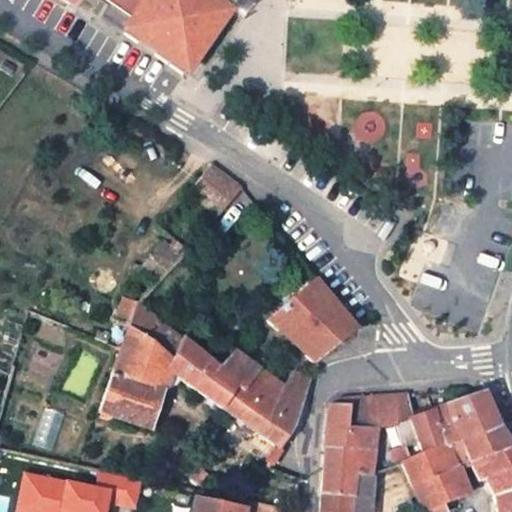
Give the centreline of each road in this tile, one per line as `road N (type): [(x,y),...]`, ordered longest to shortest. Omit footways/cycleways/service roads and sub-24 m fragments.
road 1 (residential): [(436,361),(312,204),(0,10)]
road 2 (residential): [(436,361),(353,372),(320,387),(301,511)]
